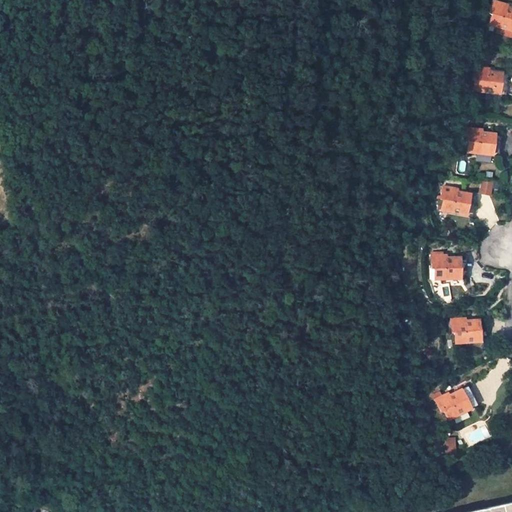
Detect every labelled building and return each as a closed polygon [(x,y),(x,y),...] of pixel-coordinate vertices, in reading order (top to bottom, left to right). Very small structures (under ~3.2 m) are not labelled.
[(497,25),(511,30),(511,9),(505,8),(506,5),(494,1),(490,13),(492,13),(490,23),(497,25)] [(511,30),(497,25),(495,31),(511,36),(511,30)] [(475,89),(499,92),(502,73),(488,71),(488,69),(475,67),(474,79),(476,79),(475,89)] [(507,74),(502,73),(499,92),(505,93),(507,74)] [(467,151),(491,154),(494,135),(480,133),(480,130),(468,129),(466,140),(468,141),(467,151)] [(500,136),(494,135),(491,154),(497,155),(500,136)] [(491,194),(491,181),(480,181),(480,193),(491,194)] [(441,208),(464,213),(468,194),(455,191),(455,189),(443,187),(440,198),(443,199),(441,208)] [(475,196),(468,194),(464,213),(470,215),(475,196)] [(465,277),(465,266),(459,266),(459,258),(445,258),(445,256),(432,256),(432,268),(434,268),(434,277),(465,277)] [(455,342),(479,340),(478,321),(464,321),(464,319),(451,320),(452,332),(454,332),(455,342)] [(467,387),(461,390),(469,408),(475,405),(467,387)] [(448,396),(447,394),(443,396),(436,400),(441,411),(443,410),(447,419),(469,408),(461,390),(448,396)] [(511,511),(511,501),(500,504),(486,507),(486,508),(480,509),(464,511),(511,511)]
